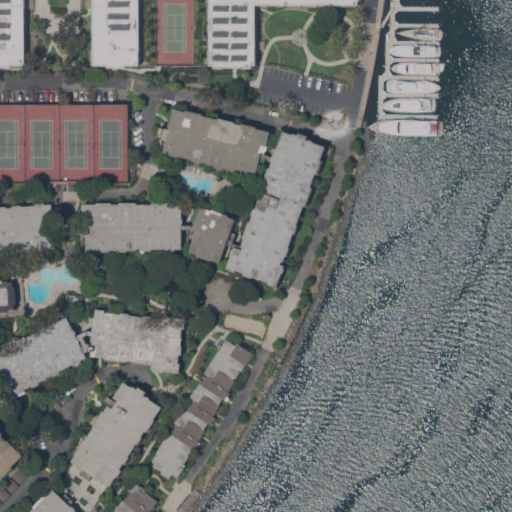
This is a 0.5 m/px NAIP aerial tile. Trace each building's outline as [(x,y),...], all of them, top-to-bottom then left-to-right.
[(25,0),(25,65),(11,65),(11,67),(0,67),(0,0),(25,0)] [(140,0),(140,64),(126,64),(126,66),(108,66),(108,65),(93,65),(93,0),(140,0)] [(358,0),(358,4),(256,4),(256,64),(252,64),(252,66),(214,66),(214,64),(210,64),(209,0),(358,0)] [(218,118),(218,117),(235,121),(235,122),(242,124),(242,123),(257,126),(257,127),(270,131),(267,145),(268,146),(267,150),(266,149),(265,153),(273,156),(276,147),(277,147),(283,130),(293,134),(293,132),(298,134),(299,131),(308,135),(306,139),(308,139),(309,138),(313,140),(313,141),(326,146),(321,159),(322,160),(317,173),(316,173),(311,186),(313,187),(306,205),(304,205),(297,224),(299,225),(295,233),(294,233),(289,246),(290,247),(287,255),(286,255),(284,261),(282,260),(281,263),(285,265),(284,267),(285,268),(284,272),(282,271),(277,286),(268,283),(269,281),(261,278),(260,279),(252,275),(251,277),(243,274),(244,272),(236,269),(235,271),(226,267),(232,253),(231,252),(232,248),(233,249),(234,247),(227,244),(220,262),(211,258),(211,260),(196,254),(197,253),(188,250),(195,230),(189,228),(182,228),(182,248),(175,248),(175,250),(166,250),(166,248),(152,248),(152,249),(143,249),(143,248),(137,248),(137,249),(127,249),(127,251),(118,251),(118,249),(112,249),(112,251),(94,251),(94,249),(86,249),(86,246),(82,246),(82,236),(81,236),(81,233),(79,233),(79,228),(89,228),(89,225),(82,225),(82,203),(97,203),(97,202),(111,202),(111,203),(119,203),(119,202),(136,202),(136,203),(152,203),(152,202),(174,202),(174,203),(182,203),(182,217),(183,217),(183,222),(182,222),(182,224),(190,224),(193,225),(193,223),(192,223),(194,218),(195,219),(201,204),(229,214),(228,216),(236,218),(232,230),(236,232),(233,242),(241,245),(244,238),(243,238),(249,221),(250,221),(253,214),(251,214),(254,206),(255,207),(269,167),(270,168),(272,160),(267,158),(261,157),(255,177),(231,171),(231,169),(224,167),(224,169),(216,167),(216,165),(202,162),(202,163),(192,160),(192,159),(179,155),(178,157),(163,153),(164,147),(159,146),(162,135),(158,133),(160,126),(169,128),(169,126),(168,126),(169,121),(170,122),(174,107),(185,110),(185,109),(203,113),(203,115),(218,118)] [(0,205),(7,205),(7,207),(13,206),(12,205),(22,204),(22,206),(36,204),(36,203),(45,202),(45,203),(52,203),(55,248),(43,249),(43,250),(24,251),(24,250),(10,251),(10,253),(0,253),(0,205)] [(0,311),(0,280),(7,280),(7,281),(13,281),(14,286),(16,286),(17,303),(15,303),(15,308),(7,309),(8,311),(0,311)] [(144,316),(144,314),(154,315),(154,317),(162,318),(163,316),(164,316),(165,314),(170,315),(170,316),(186,318),(185,328),(183,327),(182,336),(183,336),(182,345),(183,345),(182,354),(180,354),(179,362),(181,362),(179,372),(164,370),(164,371),(160,371),(160,370),(152,369),(152,364),(136,361),(136,360),(128,359),(127,361),(105,358),(105,357),(91,355),(92,350),(88,350),(85,352),(88,357),(81,360),(82,361),(74,365),(73,364),(60,370),(61,372),(54,376),(53,374),(47,377),(48,378),(39,382),(40,383),(32,387),(32,385),(25,388),(26,390),(8,398),(0,380),(0,348),(26,335),(27,336),(39,330),(38,329),(57,320),(57,321),(68,316),(74,329),(75,328),(77,333),(76,333),(77,335),(87,330),(94,330),(94,329),(93,329),(93,325),(95,325),(96,308),(106,309),(105,311),(121,313),(121,311),(130,312),(130,314),(144,316)] [(161,473),(163,470),(158,467),(157,468),(153,466),(154,465),(153,464),(156,460),(153,459),(156,454),(155,453),(166,435),(167,436),(170,432),(171,432),(177,423),(175,422),(184,406),(186,407),(192,398),(190,397),(199,382),(201,383),(207,374),(204,372),(219,348),(221,348),(222,346),(221,345),(226,338),(235,344),(237,342),(254,353),(246,364),(242,371),(239,369),(239,370),(240,371),(236,378),(234,377),(233,379),(235,380),(228,391),(231,392),(226,400),(223,398),(219,404),(221,404),(214,416),(216,417),(212,424),(208,422),(204,428),(206,429),(199,440),(201,442),(196,450),(193,448),(190,454),(189,453),(188,454),(190,455),(185,462),(183,461),(183,462),(186,464),(178,477),(172,473),(170,478),(161,473)] [(163,406),(155,418),(156,419),(147,431),(146,430),(142,435),(144,436),(139,444),(137,443),(129,455),(131,456),(126,463),(125,463),(121,468),(123,469),(118,477),(117,476),(110,486),(98,478),(97,479),(93,477),(94,475),(93,475),(90,479),(80,472),(83,468),(72,461),(76,454),(75,453),(85,438),(86,439),(94,426),(93,426),(103,410),(104,411),(108,404),(112,407),(114,406),(105,400),(108,395),(117,401),(118,399),(114,396),(124,381),(132,386),(133,385),(137,388),(139,385),(147,391),(144,394),(146,395),(147,394),(151,397),(150,398),(163,406)] [(0,428),(5,433),(3,435),(8,440),(9,439),(25,455),(13,466),(14,467),(2,479),(1,478),(0,479),(0,428)] [(113,511),(114,511),(113,511),(123,498),(124,499),(128,494),(126,493),(129,490),(127,489),(134,480),(141,486),(141,485),(146,488),(145,489),(158,500),(150,511),(151,511),(113,511)] [(29,511),(35,506),(34,505),(51,486),(62,497),(66,493),(73,500),(70,504),(72,506),(73,505),(76,508),(75,509),(78,511),(29,511)]
